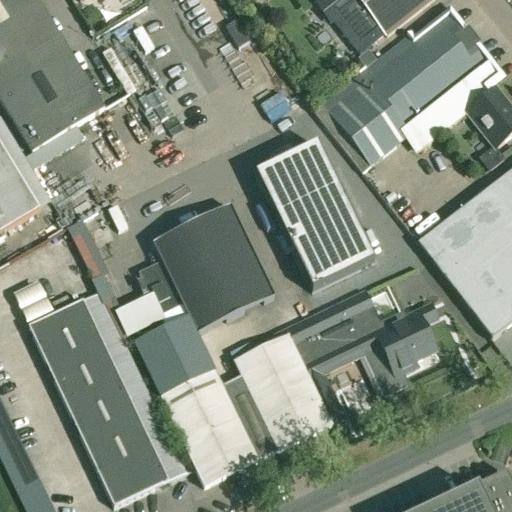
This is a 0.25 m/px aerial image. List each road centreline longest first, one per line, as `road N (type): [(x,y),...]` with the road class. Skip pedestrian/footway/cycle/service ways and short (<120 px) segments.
road 1 (unknown): [(164,0),(220,99),(231,151),(209,186),(156,225)]
road 2 (unknown): [(104,511),(0,291)]
road 3 (unclassified): [(300,511),(511,409)]
